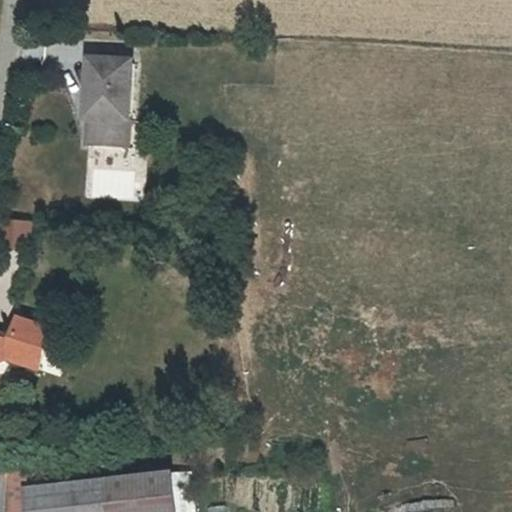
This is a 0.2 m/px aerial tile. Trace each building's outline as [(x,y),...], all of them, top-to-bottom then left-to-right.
[(94,58),(88,145),(139,149),(145,61),(94,58)] [(7,223),(5,250),(33,252),(35,225),(7,223)] [(0,371),(9,367),(39,377),(51,338),(21,328),(15,348),(0,343),(0,371)] [(101,511),(97,479),(53,485),(51,469),(0,475),(3,492),(27,489),(30,511),(101,511)] [(179,511),(174,469),(103,478),(108,511),(179,511)] [(97,479),(101,511),(108,511),(103,478),(97,479)]
